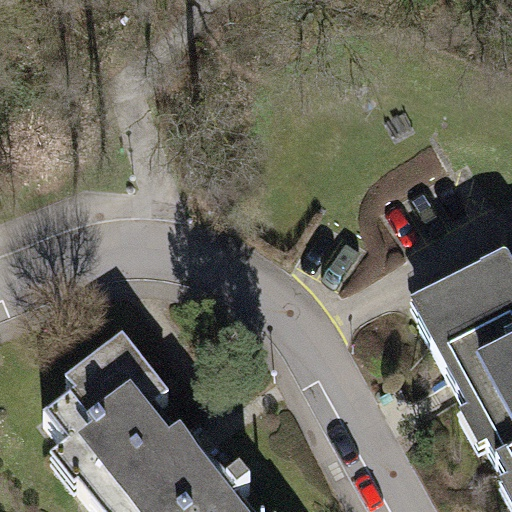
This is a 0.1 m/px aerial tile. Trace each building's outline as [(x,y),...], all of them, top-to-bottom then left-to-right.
[(488,454),(499,474),(511,466),(511,273),(506,262),(482,276),(492,293),(420,332),(469,420),(477,416),(495,449),(488,454)] [(492,293),(482,276),(411,315),(420,332),(492,293)] [(245,511),(237,501),(223,511),(212,511),(143,424),(154,416),(169,404),(124,347),(66,391),(75,403),(44,427),(67,456),(89,485),(77,495),(78,497),(90,511),(245,511)] [(212,511),(223,511),(237,501),(192,445),(183,452),(154,416),(143,424),(212,511)] [(495,449),(477,416),(469,420),(466,422),(484,455),(488,454),(495,449)] [(74,500),(78,497),(77,495),(89,485),(67,456),(51,469),(74,500)] [(511,466),(499,474),(510,493),(511,492),(511,466)]
